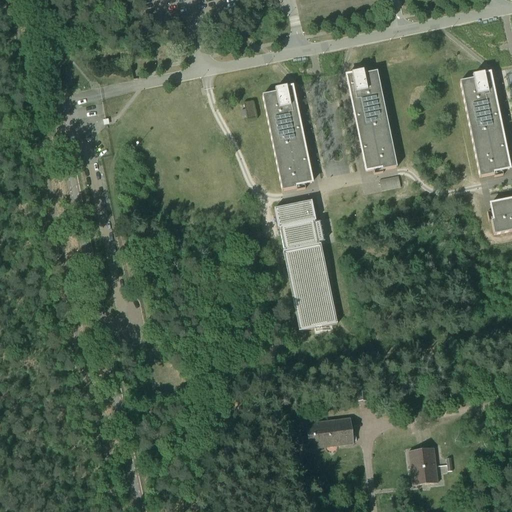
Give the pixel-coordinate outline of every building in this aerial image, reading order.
[(362,72),(351,74),(351,75),(346,76),(347,82),(346,82),(347,87),(350,86),(351,92),(349,92),(353,114),(354,119),(357,118),(358,123),(355,124),(360,146),(359,146),(360,151),(363,150),(365,155),(362,156),(365,172),(373,171),(374,175),(383,174),(382,171),(396,168),(376,72),(363,75),(362,72)] [(459,82),(479,178),(493,176),(493,178),(502,176),(501,171),(509,170),(505,153),(503,154),(502,149),(505,148),(504,143),(503,143),(499,121),(496,122),(495,117),(498,116),(497,111),(492,90),(490,90),(489,85),(492,84),(491,80),(490,80),(489,74),(484,75),(483,74),(472,76),(472,80),(459,82)] [(262,96),(281,192),(296,189),(296,192),(305,190),(304,185),(311,183),(308,167),(305,167),(304,162),(308,161),(307,157),(306,157),(301,135),(299,135),(298,130),(301,130),(300,125),(299,125),(295,103),(292,104),(291,99),(294,98),(293,93),(292,88),(286,89),(286,87),(274,90),(275,93),(262,96)] [(246,116),(247,120),(256,119),(252,102),(244,104),(245,110),(241,111),(242,117),(246,116)] [(400,188),(398,177),(379,181),(381,192),(400,188)] [(490,222),(492,228),(493,236),(511,231),(511,199),(511,200),(511,203),(507,204),(506,201),(489,205),(491,212),(486,213),(488,222),(490,222)] [(337,324),(336,324),(320,246),(321,246),(321,245),(318,245),(317,240),(319,240),(317,231),(316,231),(314,222),(315,222),(311,202),(310,202),(310,203),(274,211),(274,210),(273,210),(277,230),(278,229),(283,253),(282,253),(282,254),(283,253),(298,332),(297,332),(297,333),(337,325),(337,324)] [(357,388),(358,402),(367,402),(366,388),(357,388)] [(306,425),(307,435),(301,435),(303,451),(353,445),(350,420),(306,425)] [(434,449),(408,452),(413,487),(438,483),(434,449)]
